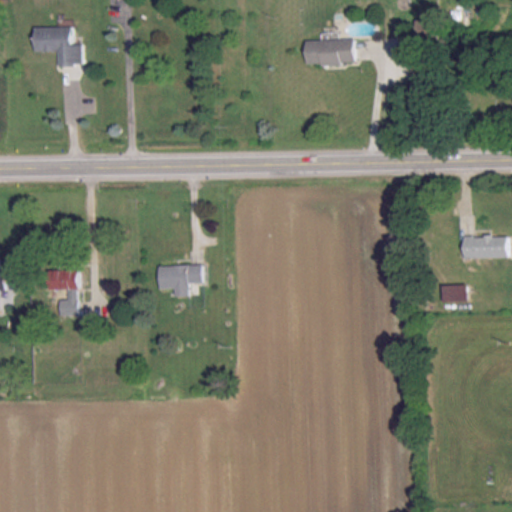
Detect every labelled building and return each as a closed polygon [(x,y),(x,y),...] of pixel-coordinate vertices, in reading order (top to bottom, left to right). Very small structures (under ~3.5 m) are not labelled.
[(418,21),(418,35),(439,35),(438,19),(429,20),(429,21),(418,21)] [(83,43),(72,43),(72,25),(35,25),(35,50),(59,50),(59,64),(83,64),(83,43)] [(308,38),(308,63),(356,63),(356,38),(308,38)] [(467,235),(467,257),(511,256),(511,234),(467,235)] [(176,295),(190,295),(190,282),(204,282),(203,263),(160,265),(160,287),(175,287),(176,295)] [(20,289),(20,268),(0,268),(0,293),(0,290),(20,289)] [(80,269),(52,269),(52,288),(69,288),(69,298),(62,298),(62,314),(80,314),(80,269)] [(445,299),(464,299),(464,285),(445,285),(445,299)]
